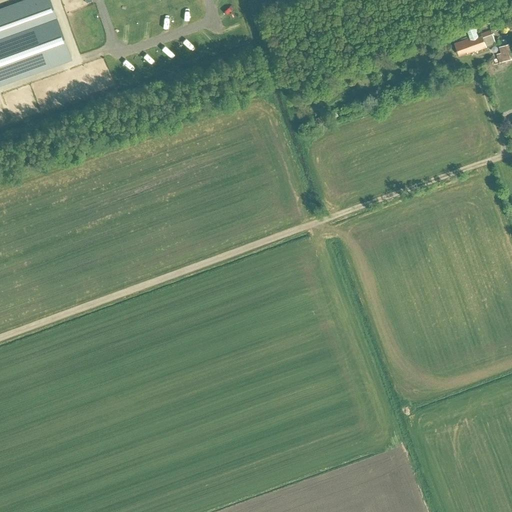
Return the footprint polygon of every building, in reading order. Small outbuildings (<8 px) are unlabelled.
[(49,0),(44,0),(0,16),(0,82),(70,57),(49,0)] [(468,38),(454,43),(458,54),(467,51),(467,53),(475,50),(475,51),(487,47),(486,46),(496,42),(491,30),(476,35),(473,29),(470,27),(466,28),(466,32),(468,38)] [(499,62),(511,58),(511,40),(498,45),(501,53),(496,54),(499,62)] [(363,80),(360,71),(354,72),(357,81),(363,80)] [(316,124),(331,119),(329,114),(314,119),(316,124)]
